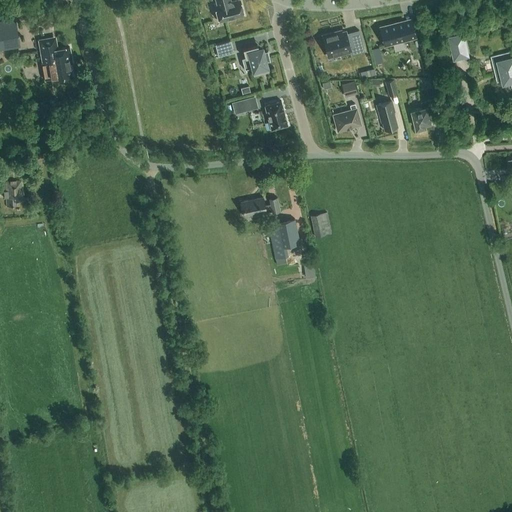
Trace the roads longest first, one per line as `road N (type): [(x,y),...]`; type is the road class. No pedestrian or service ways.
road 1 (residential): [(310,156),(138,165),(111,132),(77,0)]
road 2 (track): [(214,511),(149,168)]
road 3 (residential): [(511,316),(471,157),(310,156)]
road 4 (unclassified): [(283,2),(277,29),(310,156)]
